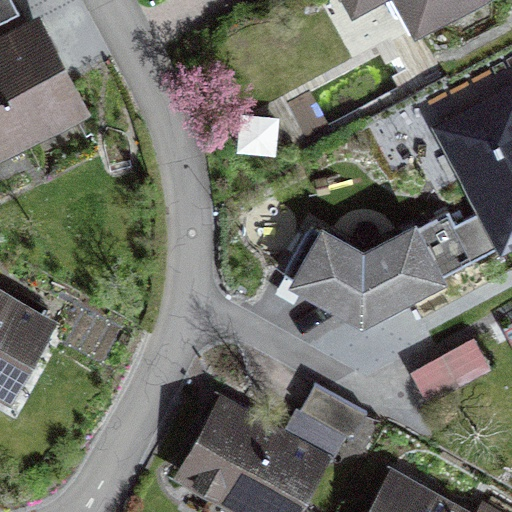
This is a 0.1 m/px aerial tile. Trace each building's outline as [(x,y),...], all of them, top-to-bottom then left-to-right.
[(0,0),(0,22),(19,13),(12,0),(0,0)] [(399,0),(416,31),(473,0),(399,0)] [(0,144),(78,103),(36,24),(0,42),(0,144)] [(511,109),(461,133),(511,242),(511,109)] [(365,253),(312,223),(283,274),(363,316),(472,257),(446,207),(365,253)] [(0,293),(0,399),(47,321),(0,293)] [(476,336),(453,346),(468,376),(490,366),(476,336)] [(367,411),(313,383),(297,411),(352,440),(367,411)] [(227,402),(182,478),(240,511),(288,511),(321,458),(227,402)] [(466,511),(401,473),(378,511),(466,511)]
